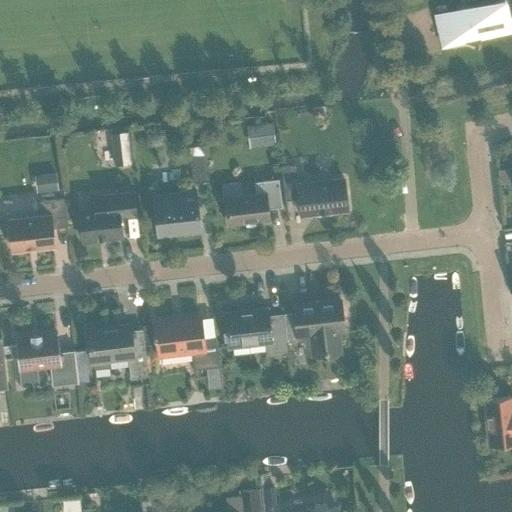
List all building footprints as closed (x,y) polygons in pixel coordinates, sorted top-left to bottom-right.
[(464,43),(477,47),(480,39),(511,32),(504,0),(437,15),(444,47),(464,43)] [(272,122),(256,124),(259,146),(275,144),(272,122)] [(128,131),(110,133),(114,165),(131,163),(128,131)] [(190,157),(193,183),(208,181),(205,156),(190,157)] [(330,215),(347,211),(343,179),(297,184),(294,165),(281,167),(285,201),(298,199),(300,217),(318,216),(330,215)] [(55,174),(40,176),(42,192),(57,190),(55,174)] [(223,198),(227,226),(269,220),(267,209),(281,207),(278,179),(254,182),(256,194),(223,198)] [(152,196),(156,234),(200,229),(196,191),(152,196)] [(78,210),(82,243),(122,238),(119,218),(136,216),(133,192),(105,195),(106,207),(78,210)] [(40,217),(8,221),(12,251),(54,246),(52,228),(68,227),(64,198),(39,202),(40,217)] [(340,352),(338,333),(343,332),(340,299),(293,305),(294,313),(283,314),(286,338),(296,336),(297,337),(310,336),(312,356),(340,352)] [(228,348),(264,344),(266,357),(287,354),(282,314),(268,316),(267,308),(224,313),(228,348)] [(159,356),(191,352),(193,370),(206,368),(216,367),(217,367),(218,367),(215,339),(203,341),(200,316),(154,321),(159,364),(160,364),(159,356)] [(129,324),(87,329),(91,363),(93,363),(94,369),(109,367),(108,361),(127,359),(129,378),(148,376),(144,346),(132,348),(130,330),(129,324)] [(20,387),(39,384),(37,368),(50,367),(52,385),(78,382),(74,350),(59,352),(57,333),(15,337),(18,371),(20,387)] [(216,367),(206,368),(207,376),(209,388),(219,387),(217,367),(216,367)] [(511,396),(483,400),(488,446),(511,443),(511,396)] [(274,487),(261,488),(263,511),(271,511),(271,507),(276,506),(274,487)] [(258,511),(257,489),(241,491),(241,496),(225,497),(226,511),(258,511)] [(62,500),(63,511),(78,511),(80,511),(79,499),(62,500)] [(336,511),(336,507),(327,508),(326,503),(314,505),(314,509),(305,510),(306,511),(303,511),(336,511)]
